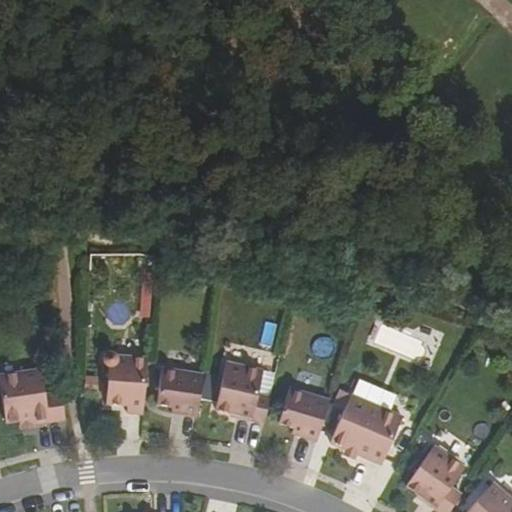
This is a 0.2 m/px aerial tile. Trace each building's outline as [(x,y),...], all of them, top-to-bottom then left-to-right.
[(126,414),(143,415),(147,359),(115,357),(114,356),(111,354),(108,354),(105,355),(103,358),(103,361),(104,365),(109,367),(106,405),(127,406),(126,414)] [(236,417),(264,424),(270,398),(257,395),(262,367),(223,361),(215,410),(237,415),(236,417)] [(171,413),(197,416),(203,375),(162,369),(156,405),(171,407),(171,413)] [(0,387),(6,424),(20,422),(31,420),(32,426),(65,421),(60,392),(44,394),(41,370),(0,376),(0,387)] [(291,434),(316,441),(328,401),(288,389),(278,424),(293,428),(291,434)] [(352,397),(329,444),(361,460),(372,465),(380,469),(403,423),(352,397)] [(33,428),(32,426),(31,420),(20,422),(22,430),(33,428)] [(422,500),(438,511),(448,511),(461,495),(450,487),(464,468),(433,446),(406,486),(423,498),(422,500)] [(372,465),(361,460),(358,465),(369,471),(372,465)] [(511,511),(511,501),(492,483),(466,511),(511,511)]
